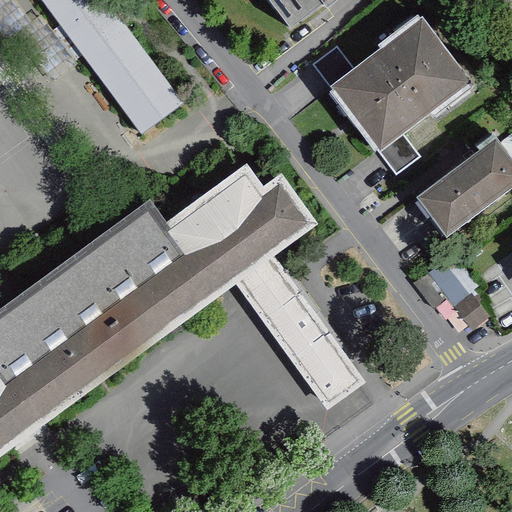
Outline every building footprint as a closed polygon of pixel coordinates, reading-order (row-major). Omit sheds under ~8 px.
[(40,0),(144,139),(185,107),(105,0),(40,0)] [(269,0),(293,31),(334,0),(269,0)] [(426,21),(333,91),(380,153),(473,83),(426,21)] [(511,157),(496,137),(418,199),(448,237),(511,186),(511,157)] [(0,466),(239,292),(330,416),(368,388),(278,262),(320,229),(284,181),(266,192),(247,169),(168,227),(151,208),(0,319),(0,466)] [(458,254),(414,283),(434,309),(436,308),(459,333),(469,326),(472,331),(491,317),(475,290),(480,285),(458,254)]
